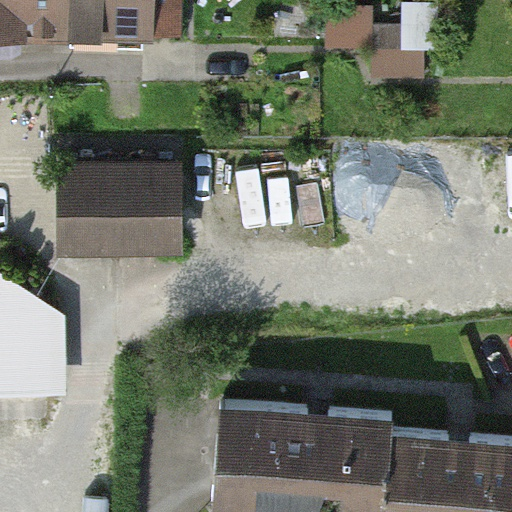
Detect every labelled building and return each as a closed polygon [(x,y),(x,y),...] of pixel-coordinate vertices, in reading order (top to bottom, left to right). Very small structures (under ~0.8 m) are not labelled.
[(164,0),(0,0),(0,30),(165,32),(164,0)] [(440,76),(441,1),(410,1),(409,11),(336,10),(335,48),(379,49),(378,75),(440,76)] [(181,168),(68,168),(67,247),(180,248),(181,168)] [(0,393),(77,391),(75,310),(0,260),(0,393)] [(339,511),(397,511),(404,420),(405,402),(239,390),(230,504),(339,511)] [(511,511),(511,428),(404,420),(397,511),(511,511)]
